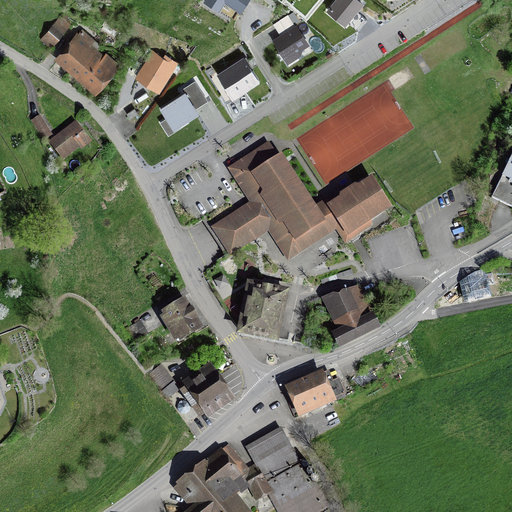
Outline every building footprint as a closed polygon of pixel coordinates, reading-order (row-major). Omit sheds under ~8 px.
[(206,0),(205,2),(218,10),(224,1),(240,11),(247,0),(206,0)] [(334,0),(327,11),(344,25),(362,2),(359,0),(334,0)] [(59,18),(42,38),(50,45),(67,26),(59,18)] [(272,41),(289,65),(312,49),(295,25),(284,33),(272,41)] [(97,90),(119,64),(106,53),(103,57),(100,61),(84,47),(92,38),(82,29),(59,56),(97,90)] [(137,77),(157,91),(178,63),(170,58),(167,62),(155,53),(137,77)] [(231,66),(218,74),(225,85),(218,90),(227,103),(240,95),(238,93),(258,80),(244,58),(231,66)] [(186,93),(162,109),(174,126),(191,115),(197,111),(194,107),(206,98),(195,81),(183,90),(186,93)] [(42,139),(50,135),(40,117),(31,121),(42,139)] [(60,135),(48,145),(60,160),(83,142),(70,127),(60,135)] [(232,171),(255,207),(261,218),(267,227),(285,255),(287,254),(323,231),(269,148),(232,171)] [(487,200),(511,212),(511,158),(508,156),(487,200)] [(344,235),(389,208),(373,181),(328,208),(338,225),(344,235)] [(255,207),(240,216),(248,228),(253,236),(267,227),(261,218),(255,207)] [(227,252),(253,236),(248,228),(240,216),(214,233),(227,252)] [(462,280),(467,300),(490,295),(488,285),(478,287),(475,272),(462,280)] [(279,317),(284,294),(245,287),(236,335),(274,342),(279,317)] [(332,349),(374,329),(357,294),(354,287),(322,302),(335,329),(325,334),(332,349)] [(179,340),(201,329),(185,301),(164,313),(179,340)] [(137,320),(125,327),(133,341),(145,334),(137,320)] [(163,368),(152,376),(166,395),(177,387),(163,368)] [(196,416),(227,397),(212,373),(182,393),(196,416)] [(326,400),(316,376),(279,390),(289,414),(326,400)] [(183,414),(185,413),(187,413),(189,411),(190,410),(190,408),(189,406),(189,404),(187,403),(185,402),(183,402),(182,403),(180,404),(179,405),(178,407),(178,409),(179,411),(180,412),(182,413),(183,414)] [(282,433),(248,452),(282,511),(302,511),(321,502),(282,433)] [(197,504),(186,511),(243,511),(247,509),(228,485),(243,473),(257,498),(269,490),(254,466),(249,470),(230,446),(182,485),(197,504)]
